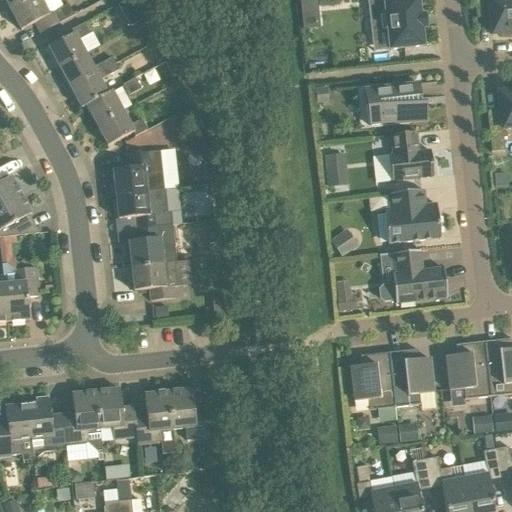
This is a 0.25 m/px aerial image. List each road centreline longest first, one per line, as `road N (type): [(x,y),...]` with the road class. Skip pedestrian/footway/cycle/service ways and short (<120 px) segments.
road 1 (residential): [(79,350),(89,321),(71,181),(0,69)]
road 2 (residential): [(489,309),(460,62)]
road 3 (residential): [(343,331),(489,309)]
road 4 (residential): [(218,356),(124,365),(79,350)]
